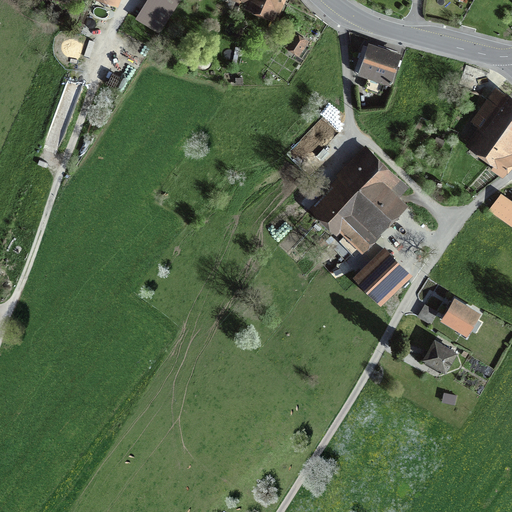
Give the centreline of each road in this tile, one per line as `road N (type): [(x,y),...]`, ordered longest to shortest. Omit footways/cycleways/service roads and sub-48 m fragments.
road 1 (residential): [(511,172),(455,226),(422,274),(280,511)]
road 2 (track): [(127,0),(0,338)]
road 3 (tertiary): [(511,56),(382,29),(330,0)]
